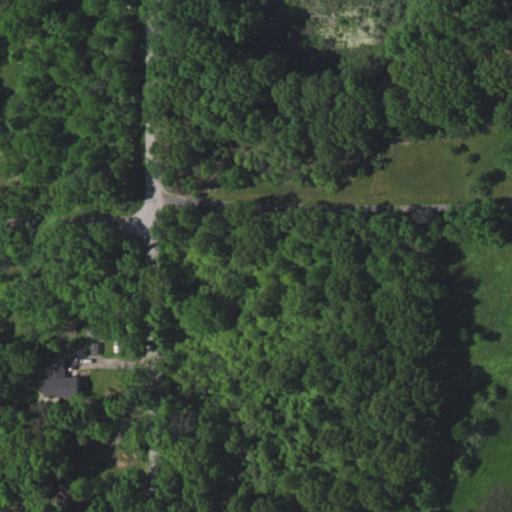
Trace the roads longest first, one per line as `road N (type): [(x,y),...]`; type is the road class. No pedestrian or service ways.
road 1 (residential): [(147,0),(151,511)]
road 2 (residential): [(0,224),(148,224)]
